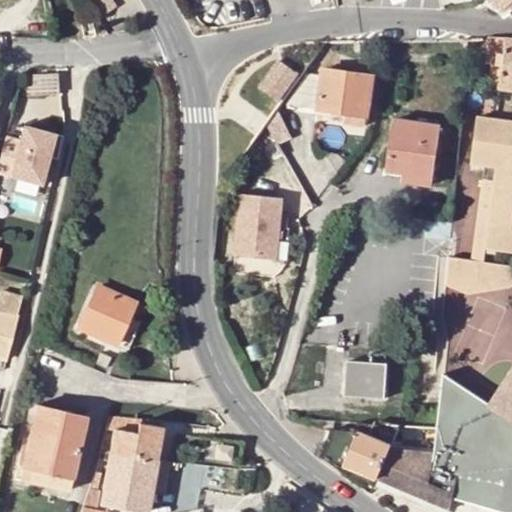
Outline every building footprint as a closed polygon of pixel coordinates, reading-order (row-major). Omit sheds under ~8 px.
[(511,0),(488,0),(504,11),(511,2),(511,0)] [(507,51),(509,38),(491,37),(489,53),(496,54),(494,65),(505,67),(506,61),(507,51)] [(511,37),(509,38),(507,51),(506,61),(505,67),(504,78),(502,88),(511,89),(511,37)] [(262,86),(280,99),(300,72),(282,59),(262,86)] [(505,67),(494,65),(491,87),(502,88),(504,78),(505,67)] [(346,114),(368,117),(374,76),(308,67),(300,78),(280,104),(346,114)] [(30,76),(29,95),(56,96),(58,96),(59,77),(30,76)] [(56,96),(29,95),(29,111),(56,110),(56,96)] [(368,117),(346,114),(345,125),(367,127),(368,117)] [(388,172),(404,174),(405,169),(433,173),(440,125),(396,119),(388,172)] [(11,172),(48,182),(61,129),(25,120),(11,172)] [(511,124),(476,121),(473,153),(471,168),(484,170),(483,183),(495,185),(489,242),(489,251),(511,252),(511,124)] [(405,169),(404,174),(403,182),(431,186),(433,173),(405,169)] [(16,189),(38,193),(40,182),(18,178),(16,189)] [(495,185),(483,183),(474,264),(448,261),(445,290),(470,297),(511,279),(511,267),(487,265),(489,251),(489,242),(495,185)] [(283,197),(241,193),(235,255),(277,259),(283,197)] [(100,285),(81,329),(118,345),(137,302),(100,285)] [(0,359),(9,362),(22,297),(0,292),(0,359)] [(104,355),(99,364),(107,368),(111,358),(104,355)] [(387,365),(347,362),(345,396),(385,399),(387,365)] [(511,374),(492,406),(511,419),(511,374)] [(390,449),(377,480),(449,510),(452,498),(501,511),(511,511),(511,419),(492,406),(443,375),(441,395),(434,451),(390,449)] [(38,405),(21,480),(70,493),(88,417),(38,405)] [(390,449),(400,426),(375,424),(370,436),(364,433),(332,430),(323,457),(344,472),(346,467),(377,480),(390,449)] [(115,431),(111,455),(158,461),(163,430),(141,425),(139,435),(115,431)] [(226,464),(259,472),(261,460),(244,442),(218,440),(218,441),(216,462),(226,464)] [(111,455),(108,478),(103,506),(136,511),(149,511),(158,461),(111,455)]
